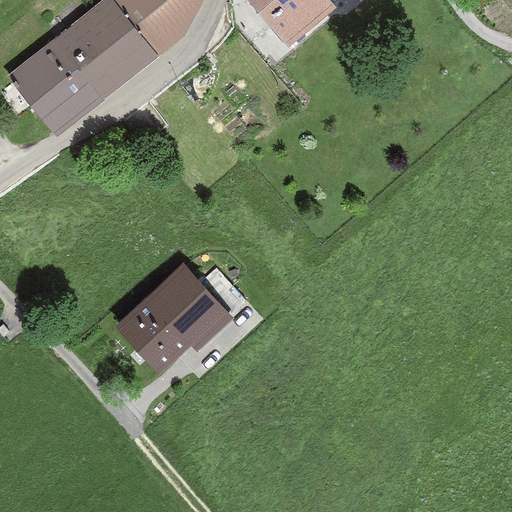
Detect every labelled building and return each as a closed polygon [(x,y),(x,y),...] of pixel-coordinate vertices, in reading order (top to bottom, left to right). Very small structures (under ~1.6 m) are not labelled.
[(129,82),(164,56),(122,0),(114,0),(84,22),(129,82)] [(215,9),(207,0),(122,0),(164,56),(215,9)] [(253,0),(297,50),(346,8),(338,0),(253,0)] [(94,108),(129,82),(84,22),(49,48),(94,108)] [(59,134),(94,108),(49,48),(14,74),(59,134)] [(202,351),(240,317),(190,262),(121,325),(162,372),(194,343),(202,351)]
